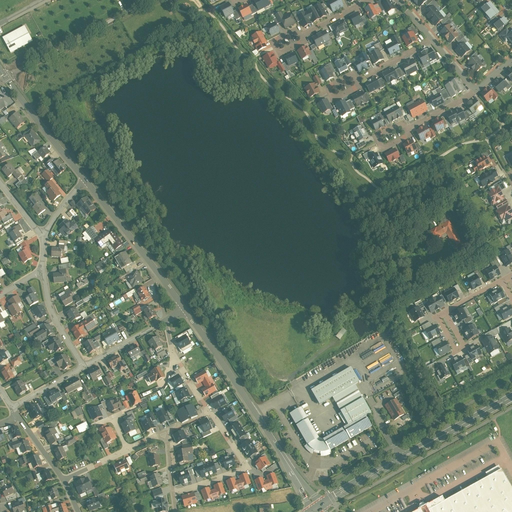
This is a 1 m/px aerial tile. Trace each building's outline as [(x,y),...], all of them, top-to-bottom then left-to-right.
[(264,9),(258,0),(257,0),(254,2),(256,7),(259,11),(264,9)] [(265,0),(258,0),(264,9),(268,6),(269,6),(266,1),(265,0)] [(332,0),(328,3),(333,12),(343,7),(340,1),(339,0),(332,0)] [(390,1),(382,5),(387,14),(394,10),(390,1)] [(438,6),(434,1),(428,7),(430,10),(433,8),(435,9),(438,6)] [(494,9),(490,3),(487,6),(486,6),(483,9),(481,11),(482,10),(486,15),(485,16),(494,9)] [(228,5),(220,9),(226,19),(233,15),(233,13),(228,5)] [(372,5),(365,9),(367,13),(366,15),(368,15),(370,19),(378,16),(377,15),(375,11),(372,5)] [(246,6),(239,10),(243,19),(251,15),(251,14),(248,8),(246,6)] [(254,8),(252,6),(248,8),(251,14),(251,15),(252,16),(257,14),(256,13),(254,8)] [(320,6),(314,9),(320,19),(326,16),(324,13),(320,6)] [(435,9),(433,8),(430,10),(425,15),(430,20),(438,13),(435,9)] [(320,19),(314,9),(308,12),(308,13),(311,19),(313,23),(320,19)] [(494,9),(485,16),(486,16),(487,15),(491,20),(490,21),(492,20),(496,17),(496,16),(499,14),(494,9)] [(438,13),(430,20),(435,27),(440,22),(443,19),(438,13)] [(305,14),(298,17),(300,22),(304,28),(310,24),(308,21),(305,14)] [(357,14),(350,18),(354,26),(359,24),(362,22),(360,19),(357,14)] [(283,18),(280,20),(282,23),(285,29),(295,24),(290,15),(283,18)] [(447,16),(443,19),(440,22),(443,25),(449,19),(447,16)] [(368,24),(364,17),(360,19),(362,22),(359,24),(361,27),(368,24)] [(449,19),(443,25),(445,29),(449,26),(453,23),(449,19)] [(503,19),(500,22),(500,21),(500,22),(496,25),(494,27),(495,26),(499,31),(498,32),(504,27),(504,26),(508,24),(503,19)] [(343,21),(333,26),(335,30),(337,35),(338,35),(347,30),(343,21)] [(274,23),(264,29),(269,38),(279,33),(274,23)] [(2,38),(10,52),(32,40),(24,26),(2,38)] [(449,26),(445,29),(441,33),(443,35),(443,36),(445,38),(454,31),(451,28),(449,26)] [(418,34),(412,27),(407,30),(410,34),(412,33),(414,36),(418,34)] [(337,35),(335,30),(331,32),(332,33),(334,36),(336,40),(339,38),(338,35),(337,35)] [(506,30),(499,36),(505,43),(508,40),(507,38),(510,35),(506,30)] [(454,31),(445,38),(447,41),(448,41),(450,44),(455,40),(458,37),(456,35),(456,34),(454,31)] [(325,32),(320,34),(320,33),(318,34),(323,44),(330,41),(325,32)] [(410,34),(403,38),(408,47),(412,44),(414,44),(417,42),(414,36),(412,33),(410,34)] [(262,36),(260,34),(253,38),(254,42),(253,42),(255,45),(256,45),(258,48),(264,45),(266,44),(262,38),(263,37),(262,36)] [(323,44),(318,34),(316,35),(316,36),(312,38),(317,48),(323,44)] [(462,34),(458,37),(455,40),(458,43),(463,39),(465,37),(462,34)] [(401,44),(397,37),(391,40),(393,43),(395,43),(397,47),(401,44)] [(458,43),(456,45),(459,48),(464,44),(464,45),(467,43),(463,39),(458,43)] [(380,43),(374,47),(377,52),(378,51),(379,53),(384,50),(380,43)] [(393,43),(386,47),(391,56),(399,51),(397,47),(395,43),(393,43)] [(464,45),(464,44),(459,48),(456,51),(462,58),(469,51),(464,45)] [(306,48),(298,52),(302,60),(308,57),(310,56),(309,53),(306,48)] [(433,55),(430,50),(426,52),(426,51),(424,52),(429,62),(435,59),(436,59),(433,55)] [(316,58),(312,51),(309,53),(310,56),(308,57),(310,61),(316,58)] [(377,52),(370,55),(375,64),(383,60),(379,53),(378,51),(377,52)] [(429,62),(424,52),(423,52),(422,53),(423,54),(418,56),(421,62),(423,66),(429,62)] [(365,53),(359,57),(361,61),(363,59),(365,64),(370,61),(365,53)] [(293,55),(285,59),(289,67),(297,63),(293,55)] [(272,56),(264,60),(268,69),(276,64),(275,62),(273,58),(272,56)] [(351,65),(347,57),(343,59),(347,66),(347,67),(351,65)] [(474,60),(469,65),(471,68),(470,68),(473,71),(473,70),(476,73),(485,65),(482,61),(480,63),(476,58),(474,60)] [(361,61),(354,64),(359,73),(367,68),(365,64),(363,59),(361,61)] [(340,61),(334,64),(340,74),(348,70),(346,66),(345,64),(343,66),(340,61)] [(410,63),(409,62),(408,63),(406,64),(405,65),(405,66),(402,67),(407,75),(408,74),(409,75),(416,71),(414,67),(415,66),(415,65),(414,65),(413,62),(410,63)] [(282,66),(280,64),(277,66),(282,74),(285,72),(282,66)] [(328,68),(321,72),(326,82),(333,78),(332,75),(329,71),(328,68)] [(392,69),(382,74),(387,84),(390,82),(390,83),(395,81),(394,80),(397,79),(397,78),(393,72),(392,69)] [(399,69),(393,72),(397,78),(399,77),(399,79),(403,77),(399,69)] [(321,84),(317,77),(313,79),(316,84),(317,86),(321,84)] [(376,82),(375,79),(371,81),(368,82),(368,83),(365,84),(370,93),(379,88),(380,88),(376,82)] [(386,87),(381,79),(376,82),(380,88),(379,88),(380,90),(386,87)] [(452,84),(458,94),(462,92),(465,91),(462,85),(460,86),(457,80),(452,83),(452,84)] [(500,80),(497,82),(497,81),(495,83),(496,83),(493,86),(499,93),(505,88),(506,87),(503,83),(500,80)] [(511,88),(505,81),(503,83),(506,87),(505,88),(508,91),(511,88)] [(316,84),(314,85),(305,89),(310,98),(319,93),(318,92),(317,89),(316,89),(315,87),(317,86),(316,84)] [(458,94),(452,84),(446,87),(447,89),(449,92),(452,97),(452,98),(455,96),(455,95),(458,94)] [(490,93),(487,89),(481,95),(487,102),(492,98),(494,97),(490,93)] [(499,97),(493,90),(490,93),(494,97),(492,98),(494,101),(499,97)] [(362,93),(359,94),(355,96),(352,98),(356,106),(359,104),(360,105),(364,103),(363,102),(366,101),(362,93)] [(438,95),(435,97),(434,96),(430,99),(434,107),(438,105),(438,106),(443,103),(442,101),(444,100),(442,96),(441,94),(440,94),(439,95),(438,95)] [(354,109),(350,101),(345,103),(349,111),(354,109)] [(425,107),(422,101),(415,105),(420,115),(421,114),(427,110),(425,107)] [(480,107),(475,101),(471,103),(471,102),(468,105),(469,106),(467,107),(469,110),(473,114),(478,110),(477,109),(480,107)] [(331,110),(327,102),(324,103),(323,103),(317,106),(319,109),(320,109),(323,114),(331,110)] [(345,103),(344,102),(336,106),(342,116),(345,115),(345,116),(350,113),(349,111),(345,103)] [(415,105),(408,108),(411,114),(413,118),(419,115),(419,116),(420,115),(415,105)] [(396,107),(391,110),(396,119),(402,116),(400,112),(398,109),(397,107),(396,107)] [(396,119),(391,110),(385,114),(387,119),(389,122),(396,119)] [(462,114),(460,110),(454,113),(453,112),(459,123),(465,119),(462,114)] [(473,114),(469,110),(466,112),(469,118),(469,119),(470,121),(476,118),(473,114)] [(453,112),(446,115),(448,120),(451,125),(458,121),(458,123),(459,123),(453,112)] [(25,122),(17,113),(9,119),(17,129),(25,122)] [(379,119),(371,123),(376,131),(383,127),(381,122),(379,118),(379,119)] [(440,119),(432,123),(437,132),(445,128),(444,127),(442,123),(440,119)] [(363,130),(361,127),(353,131),(355,135),(354,135),(356,140),(357,139),(359,143),(367,138),(365,135),(366,135),(363,130)] [(425,127),(422,129),(422,128),(419,130),(416,132),(421,140),(424,139),(425,140),(430,137),(431,137),(428,131),(425,127)] [(436,136),(432,129),(428,131),(431,137),(430,137),(431,139),(436,136)] [(31,131),(24,136),(33,147),(40,141),(31,131)] [(21,133),(15,137),(19,142),(24,137),(21,133)] [(412,141),(403,146),(407,154),(416,150),(414,146),(412,141)] [(364,142),(356,146),(358,150),(366,146),(364,142)] [(45,146),(38,152),(43,159),(50,153),(45,146)] [(395,150),(385,155),(389,163),(392,161),(393,162),(396,160),(396,159),(399,158),(395,150)] [(371,152),(363,156),(366,161),(369,160),(369,159),(373,156),(371,152)] [(373,156),(369,159),(369,160),(371,162),(370,163),(372,166),(374,169),(382,165),(380,161),(381,161),(379,158),(377,154),(373,156)] [(5,157),(0,160),(2,163),(10,160),(7,155),(5,156),(5,157)] [(483,158),(474,163),(476,166),(472,168),(475,173),(479,170),(479,171),(482,170),(486,168),(490,166),(485,157),(483,158)] [(66,171),(58,161),(55,164),(54,163),(49,167),(52,172),(54,170),(59,176),(66,171)] [(10,165),(2,171),(8,178),(13,174),(15,176),(19,173),(17,170),(15,172),(10,165)] [(494,170),(480,178),(481,181),(480,182),(483,187),(487,185),(492,183),(492,182),(494,181),(493,178),(497,176),(494,170)] [(54,178),(48,171),(43,175),(48,182),(54,178)] [(51,182),(47,186),(51,191),(48,194),(51,197),(50,198),(50,199),(52,202),(53,202),(53,201),(54,201),(60,196),(56,190),(57,189),(51,182)] [(501,182),(493,186),(495,190),(497,189),(497,187),(503,184),(501,182)] [(501,195),(500,193),(500,192),(500,193),(497,189),(495,190),(488,194),(490,197),(489,198),(491,201),(492,201),(494,204),(498,211),(498,212),(499,214),(498,215),(502,221),(500,222),(502,225),(505,223),(505,222),(508,219),(510,220),(511,219),(511,218),(511,214),(511,215),(511,213),(509,211),(510,210),(509,210),(507,207),(509,206),(506,200),(505,198),(503,199),(501,195),(502,195),(501,195)] [(43,198),(37,190),(33,193),(34,196),(30,199),(36,206),(33,208),(39,216),(45,211),(41,206),(42,205),(40,201),(43,198)] [(96,210),(87,198),(77,206),(80,211),(82,209),(88,216),(96,210)] [(443,208),(439,201),(434,203),(438,211),(443,208)] [(1,211),(0,208),(0,227),(3,226),(4,229),(15,223),(10,215),(8,216),(6,213),(4,213),(2,211),(1,211)] [(443,213),(438,217),(441,222),(447,219),(443,213)] [(389,217),(383,221),(383,219),(379,221),(383,227),(392,222),(389,217)] [(447,219),(441,222),(443,226),(436,230),(436,229),(430,233),(432,236),(430,237),(431,238),(432,237),(435,242),(441,238),(439,236),(446,232),(456,249),(462,245),(456,235),(447,219)] [(71,226),(67,221),(60,226),(62,229),(60,231),(63,236),(66,234),(68,236),(75,230),(71,226)] [(16,228),(12,230),(13,233),(10,235),(15,242),(15,243),(22,238),(19,233),(19,232),(16,228)] [(99,238),(90,228),(85,232),(94,242),(96,241),(99,238)] [(118,239),(111,230),(99,238),(96,241),(100,247),(105,244),(112,253),(122,245),(119,241),(120,241),(118,239)] [(22,238),(15,243),(17,246),(24,242),(22,238)] [(122,245),(112,253),(114,255),(125,248),(123,245),(122,245)] [(26,248),(22,251),(23,253),(20,255),(24,263),(32,259),(28,253),(29,253),(26,248)] [(59,249),(52,249),(52,257),(61,258),(61,254),(64,254),(65,249),(59,249)] [(511,263),(511,258),(508,251),(499,255),(506,267),(511,263)] [(125,252),(115,259),(117,263),(119,262),(123,269),(132,264),(128,257),(128,256),(125,252)] [(101,262),(95,265),(99,271),(105,268),(101,262)] [(496,265),(486,271),(491,280),(501,275),(496,265)] [(474,272),(476,275),(478,280),(482,278),(478,270),(474,272)] [(131,275),(126,278),(127,278),(133,288),(143,282),(137,272),(131,275)] [(60,275),(54,275),(55,284),(64,283),(63,279),(66,278),(66,273),(60,274),(60,275)] [(129,273),(119,279),(121,282),(127,278),(126,278),(131,275),(129,273)] [(476,275),(468,279),(473,290),(481,286),(478,280),(476,275)] [(89,283),(87,279),(82,281),(80,278),(78,279),(80,282),(76,284),(78,288),(89,283)] [(148,294),(145,288),(137,292),(140,298),(137,299),(139,303),(142,302),(150,297),(148,294)] [(459,298),(454,288),(444,294),(449,303),(459,298)] [(489,295),(494,303),(505,297),(500,289),(489,295)] [(34,291),(30,293),(31,296),(26,299),(30,307),(38,302),(34,294),(36,293),(34,291)] [(71,293),(66,295),(66,296),(61,299),(65,307),(73,302),(71,298),(74,297),(71,293)] [(438,309),(445,305),(439,295),(432,299),(438,309)] [(431,313),(438,309),(432,299),(425,303),(431,313)] [(19,303),(17,301),(12,303),(14,306),(9,309),(13,317),(21,312),(17,304),(19,303)] [(41,304),(33,309),(39,319),(47,315),(41,304)] [(500,312),(505,309),(502,304),(495,308),(497,313),(500,312)] [(151,307),(144,311),(149,320),(156,316),(151,307)] [(414,323),(425,317),(419,307),(409,313),(414,323)] [(505,309),(500,312),(504,320),(511,316),(511,310),(510,307),(505,309)] [(462,308),(452,313),(458,323),(468,318),(462,308)] [(75,309),(66,314),(72,323),(76,320),(75,319),(79,316),(75,309)] [(86,322),(79,326),(82,330),(85,328),(88,332),(96,327),(92,321),(96,319),(94,317),(86,322)] [(44,327),(41,329),(43,332),(41,332),(42,333),(36,336),(40,342),(46,338),(47,338),(50,336),(54,333),(52,330),(53,329),(52,327),(50,327),(48,324),(44,327)] [(424,331),(429,339),(441,333),(436,324),(424,331)] [(79,326),(72,331),(75,336),(77,340),(85,335),(82,330),(79,326)] [(472,326),(462,331),(468,341),(478,335),(476,332),(477,331),(475,327),(474,328),(472,326)] [(498,333),(504,344),(511,339),(511,333),(508,327),(498,333)] [(108,332),(114,342),(119,340),(117,336),(114,330),(113,330),(111,331),(108,332)] [(32,331),(26,334),(30,340),(31,339),(31,338),(35,336),(35,335),(34,336),(34,334),(32,331)] [(114,342),(108,332),(107,333),(108,335),(104,338),(108,346),(114,342)] [(98,333),(93,336),(93,337),(93,338),(96,342),(101,339),(100,336),(99,334),(98,333)] [(186,335),(175,341),(179,347),(189,341),(186,335)] [(481,341),(489,354),(499,348),(492,335),(481,341)] [(157,338),(149,342),(152,348),(153,347),(156,351),(162,347),(157,338)] [(57,339),(50,343),(56,352),(59,350),(60,352),(64,350),(63,348),(57,339)] [(92,340),(84,345),(90,354),(97,350),(94,344),(92,340)] [(435,347),(440,356),(451,350),(446,340),(435,347)] [(189,341),(179,347),(182,352),(192,347),(189,341)] [(467,351),(472,360),(483,354),(478,345),(467,351)] [(136,346),(126,351),(127,352),(125,352),(127,356),(129,355),(131,359),(140,353),(136,346)] [(65,356),(55,361),(57,364),(59,368),(62,366),(64,370),(71,366),(65,356)] [(117,356),(108,362),(112,369),(117,367),(120,372),(124,370),(125,370),(123,368),(124,367),(117,356)] [(18,357),(10,362),(14,367),(21,363),(18,357)] [(460,357),(451,361),(455,371),(465,366),(462,360),(460,357)] [(54,358),(48,362),(51,367),(57,364),(55,361),(54,358)] [(466,358),(462,360),(465,366),(465,368),(470,366),(466,358)] [(450,375),(445,364),(436,369),(442,379),(450,375)] [(98,367),(88,373),(93,381),(97,379),(97,378),(102,375),(98,367)] [(9,368),(1,372),(5,378),(4,378),(6,381),(7,382),(14,377),(9,368)] [(351,368),(311,391),(319,406),(332,398),(355,385),(359,383),(351,368)] [(161,372),(159,369),(151,373),(156,382),(164,378),(161,372)] [(170,380),(176,377),(173,372),(169,375),(168,383),(170,382),(170,381),(171,381),(170,380)] [(208,378),(205,372),(195,378),(198,384),(203,381),(208,378)] [(170,381),(170,382),(174,389),(183,384),(178,376),(176,377),(170,380),(171,381),(170,381)] [(208,378),(203,381),(207,388),(212,385),(213,384),(209,377),(208,378)] [(78,379),(63,387),(68,394),(82,387),(82,386),(78,379)] [(21,381),(13,386),(19,396),(27,391),(21,381)] [(205,397),(216,391),(212,385),(207,388),(202,391),(205,397)] [(363,399),(355,385),(332,398),(340,412),(363,399)] [(92,396),(87,388),(84,390),(87,396),(90,395),(91,397),(92,396)] [(186,389),(180,392),(181,392),(180,393),(181,393),(176,395),(177,398),(179,402),(189,397),(188,393),(186,389)] [(57,390),(48,396),(52,403),(57,401),(56,400),(61,397),(60,395),(57,390)] [(181,392),(180,392),(179,390),(172,395),(174,400),(177,398),(176,395),(181,393),(180,393),(181,392)] [(135,393),(129,396),(131,400),(130,400),(130,401),(131,402),(131,403),(133,406),(140,403),(135,393)] [(221,396),(220,396),(212,401),(211,402),(212,404),(213,404),(215,407),(214,407),(215,410),(226,404),(221,396)] [(306,419),(301,409),(299,410),(290,415),(296,424),(297,426),(308,445),(306,445),(306,446),(307,446),(307,447),(308,448),(309,449),(310,450),(311,451),(313,452),(313,453),(314,453),(314,452),(320,454),(320,455),(321,455),(321,454),(322,454),(325,454),(326,454),(328,453),(330,452),(331,452),(330,451),(348,440),(350,439),(371,427),(367,421),(365,417),(370,414),(371,414),(363,399),(340,412),(348,426),(344,429),(342,430),(324,441),(323,439),(322,440),(321,440),(320,439),(319,439),(319,438),(318,439),(307,420),(307,421),(306,419)] [(107,405),(108,408),(109,410),(109,411),(110,413),(119,408),(122,407),(118,400),(107,405)] [(396,400),(385,406),(394,420),(404,415),(400,409),(401,408),(396,400)] [(36,405),(28,410),(34,420),(42,415),(36,405)] [(192,406),(186,409),(187,411),(186,412),(188,417),(190,417),(191,420),(197,417),(192,406)] [(74,419),(83,414),(80,408),(71,412),(74,419)] [(165,409),(156,413),(161,424),(170,420),(165,409)] [(234,417),(233,415),(229,409),(226,411),(220,415),(225,422),(228,420),(234,417)] [(184,412),(183,410),(177,413),(182,424),(188,421),(187,418),(188,417),(186,412),(184,412)] [(230,424),(234,422),(237,419),(238,419),(235,414),(233,415),(234,417),(228,420),(230,424)] [(128,417),(124,419),(126,423),(131,421),(134,420),(132,415),(128,417)] [(151,419),(142,423),(146,432),(155,428),(152,422),(151,419)] [(204,433),(209,430),(211,429),(209,425),(210,425),(208,422),(207,419),(199,423),(204,432),(204,433)] [(126,423),(122,425),(126,435),(135,430),(131,421),(126,423)] [(51,423),(44,427),(47,433),(54,429),(51,423)] [(229,429),(233,435),(242,429),(238,423),(236,425),(229,429)] [(17,427),(10,430),(13,440),(21,437),(20,433),(17,427)] [(106,430),(105,427),(100,430),(105,440),(106,442),(107,443),(116,439),(110,428),(106,430)] [(47,433),(45,434),(51,445),(52,445),(51,444),(60,439),(54,429),(47,433)] [(242,429),(233,435),(236,441),(243,436),(245,439),(249,437),(247,434),(246,434),(242,429)] [(178,432),(172,435),(174,441),(176,440),(177,444),(181,442),(183,445),(193,443),(189,436),(186,437),(183,431),(178,433),(178,432)] [(240,446),(244,452),(253,446),(247,438),(241,443),(242,445),(240,446)] [(105,440),(101,442),(105,450),(109,448),(107,443),(106,442),(105,440)] [(19,441),(12,444),(14,450),(21,448),(19,444),(20,444),(19,441)] [(20,444),(19,444),(21,448),(23,454),(31,451),(27,441),(20,444)] [(191,444),(184,445),(185,449),(183,450),(183,451),(177,452),(179,463),(180,463),(180,465),(184,464),(183,463),(188,462),(188,461),(187,455),(192,454),(193,454),(191,444)] [(253,446),(244,452),(249,458),(250,457),(252,460),(257,456),(255,454),(257,452),(253,446)] [(62,448),(55,451),(56,454),(55,455),(59,461),(67,458),(62,448)] [(227,458),(218,461),(220,466),(224,465),(225,469),(235,465),(232,456),(230,456),(229,454),(226,455),(227,458)] [(38,456),(30,459),(34,469),(42,466),(38,456)] [(158,456),(150,458),(151,467),(160,466),(158,456)] [(265,457),(255,464),(260,471),(270,465),(265,457)] [(125,461),(114,466),(117,474),(121,473),(122,473),(126,472),(125,471),(129,469),(125,461)] [(206,465),(209,475),(216,472),(216,471),(220,470),(218,463),(213,464),(213,463),(206,465)] [(201,477),(209,475),(206,465),(198,468),(199,470),(194,472),(197,478),(201,477)] [(48,470),(40,474),(44,483),(52,480),(48,470)] [(442,498),(427,506),(424,505),(422,506),(420,507),(419,510),(416,511),(511,511),(511,490),(501,471),(445,502),(442,498)] [(187,472),(178,476),(181,485),(191,481),(187,472)] [(240,480),(238,481),(241,490),(244,488),(244,487),(251,485),(247,474),(239,477),(240,480)] [(268,481),(266,481),(268,488),(278,485),(274,474),(266,477),(268,481)] [(158,475),(150,478),(154,488),(162,485),(161,481),(160,481),(158,475)] [(263,478),(255,480),(258,491),(268,488),(266,481),(264,482),(263,478)] [(87,479),(83,481),(82,480),(81,481),(86,492),(92,489),(87,479)] [(234,479),(226,482),(230,492),(237,489),(238,491),(241,490),(238,481),(235,482),(234,479)] [(11,486),(7,488),(4,481),(0,483),(0,492),(2,491),(5,498),(10,495),(14,494),(13,493),(14,493),(11,486)] [(81,481),(79,482),(75,485),(78,492),(79,495),(80,495),(86,492),(81,481)] [(218,496),(225,494),(222,484),(214,486),(215,490),(213,491),(215,499),(219,498),(218,496)] [(212,500),(215,499),(213,491),(210,491),(209,488),(201,491),(205,501),(211,499),(212,500)] [(56,489),(49,492),(52,500),(60,497),(56,489)] [(161,489),(152,492),(155,499),(156,499),(163,497),(163,496),(161,489)] [(194,493),(181,497),(184,507),(197,503),(194,493)] [(163,497),(156,499),(157,504),(155,504),(156,509),(157,509),(157,511),(167,511),(168,509),(167,503),(166,500),(163,500),(163,497)] [(97,500),(86,504),(90,511),(99,508),(97,504),(99,503),(97,500)] [(22,503),(12,506),(13,511),(22,511),(25,511),(22,503)]
